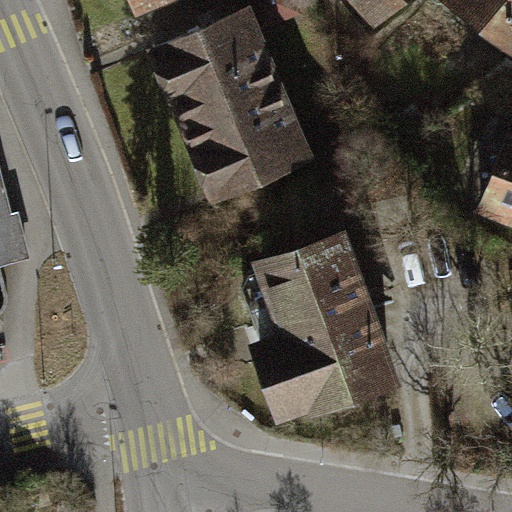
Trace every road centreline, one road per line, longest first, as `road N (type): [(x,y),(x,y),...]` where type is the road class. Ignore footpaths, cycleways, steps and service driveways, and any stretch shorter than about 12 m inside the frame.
road 1 (residential): [(0,0),(100,246),(145,401)]
road 2 (residential): [(169,490),(255,481),(430,511)]
road 3 (residential): [(145,401),(0,438)]
